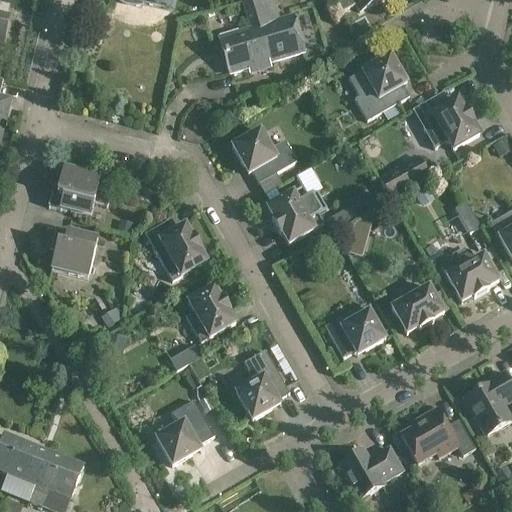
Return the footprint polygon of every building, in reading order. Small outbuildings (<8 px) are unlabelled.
[(143,4),(154,7),(155,0),(115,0),(115,2),(120,5),(124,6),(126,7),(129,8),(134,8),(142,9),(143,4)] [(293,18),(278,23),(270,0),(258,0),(243,5),(251,31),(218,41),(229,78),(247,72),(249,77),(271,70),(269,65),(304,55),(293,18)] [(332,0),(341,16),(355,8),(360,16),(386,0),(332,0)] [(0,50),(3,51),(9,23),(0,21),(0,50)] [(402,90),(406,87),(390,59),(348,83),(358,101),(354,103),(367,125),(409,101),(402,90)] [(0,82),(0,145),(8,113),(0,99),(0,95),(3,83),(0,82)] [(472,128),(474,126),(466,112),(464,113),(457,101),(449,106),(443,96),(412,114),(434,153),(447,145),(452,154),(479,139),(472,128)] [(296,166),(284,144),(270,152),(260,134),(231,150),(243,170),(246,168),(258,188),(296,166)] [(493,148),(499,161),(511,153),(511,151),(506,141),(493,148)] [(378,183),(390,204),(418,188),(430,181),(418,160),(378,183)] [(113,184),(100,181),(63,172),(57,198),(51,196),(48,210),(90,221),(93,207),(107,211),(113,184)] [(413,196),(420,208),(432,201),(425,189),(413,196)] [(279,238),(281,237),(288,248),(324,228),(318,218),(326,213),(317,195),(311,198),(310,196),(306,198),(303,191),(266,211),(273,222),(271,224),(279,238)] [(454,212),(469,237),(480,231),(465,206),(454,212)] [(511,213),(490,227),(511,265),(511,213)] [(349,228),(341,214),(324,224),(332,237),(349,228)] [(368,237),(374,216),(372,215),(359,222),(354,225),(352,233),(368,237)] [(120,223),(116,237),(130,240),(133,227),(120,223)] [(159,243),(153,233),(144,238),(172,286),(207,266),(200,254),(202,253),(194,239),(191,240),(185,228),(159,243)] [(97,243),(55,233),(51,247),(57,248),(51,274),(87,282),(97,243)] [(321,247),(329,261),(343,253),(335,239),(321,247)] [(441,272),(461,306),(472,299),(473,302),(488,293),(487,291),(498,284),(483,258),(474,264),(469,255),(462,253),(452,259),(450,267),(441,272)] [(222,300),(220,301),(213,290),(187,305),(193,316),(185,321),(201,347),(235,327),(229,316),(231,315),(222,300)] [(400,306),(391,311),(406,338),(417,331),(419,333),(433,325),(432,323),(443,316),(450,312),(441,295),(434,299),(428,290),(420,295),(418,292),(410,290),(400,296),(398,304),(400,306)] [(324,331),(342,362),(363,351),(365,354),(385,343),(365,308),(324,331)] [(120,319),(116,311),(101,321),(106,328),(120,319)] [(176,376),(202,361),(194,348),(169,363),(176,376)] [(243,367),(254,385),(235,396),(252,424),(280,408),(278,404),(289,397),(264,355),(243,367)] [(485,440),(511,425),(502,410),(511,404),(511,390),(503,376),(480,390),(481,393),(464,403),(485,440)] [(197,391),(197,400),(199,404),(206,416),(214,412),(207,400),(201,389),(197,391)] [(156,442),(172,470),(200,454),(198,450),(214,441),(193,405),(171,418),(177,429),(156,442)] [(414,430),(400,439),(417,468),(436,457),(438,462),(457,451),(462,460),(475,453),(458,424),(447,430),(436,412),(412,426),(414,430)] [(5,439),(1,450),(0,450),(0,474),(33,488),(35,489),(47,456),(5,439)] [(357,500),(359,503),(383,490),(381,487),(402,475),(389,452),(368,464),(363,454),(339,468),(350,487),(348,491),(352,498),(357,500)] [(33,488),(28,503),(48,511),(66,511),(70,503),(84,470),(47,456),(35,489),(33,488)] [(511,480),(506,469),(495,476),(502,489),(511,483),(511,480)] [(480,488),(471,493),(477,504),(486,498),(480,488)]
